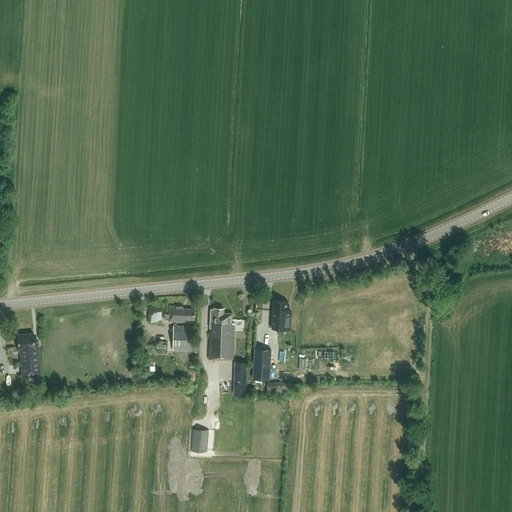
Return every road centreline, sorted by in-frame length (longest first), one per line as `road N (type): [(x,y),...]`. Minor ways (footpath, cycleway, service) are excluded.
road 1 (secondary): [(0,305),(337,266),(511,197)]
road 2 (track): [(408,244),(429,312),(417,511)]
